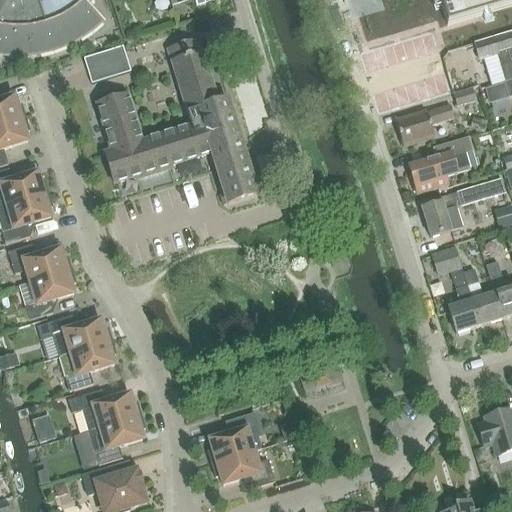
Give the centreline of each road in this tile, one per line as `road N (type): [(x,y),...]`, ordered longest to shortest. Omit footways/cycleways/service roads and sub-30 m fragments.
road 1 (residential): [(181,511),(176,434),(157,371),(125,310),(47,90)]
road 2 (residential): [(327,0),(445,383)]
road 3 (residential): [(306,223),(241,0)]
road 4 (residential): [(445,383),(397,466),(275,511)]
